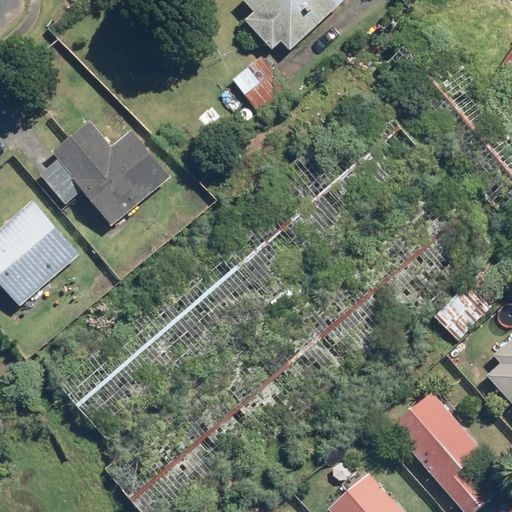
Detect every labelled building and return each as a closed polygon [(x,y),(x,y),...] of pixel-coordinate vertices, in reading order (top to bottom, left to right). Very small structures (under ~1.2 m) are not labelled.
[(252,0),(250,3),(291,43),(332,0),(252,0)] [(511,131),(436,39),(392,75),(511,220),(511,131)] [(264,61),(235,84),(258,113),(287,89),(264,61)] [(63,375),(106,426),(423,160),(380,109),(63,375)] [(146,195),(169,178),(135,133),(110,151),(92,128),(58,155),(112,222),(146,195)] [(113,474),(146,511),(175,511),(484,247),(439,195),(113,474)] [(0,277),(21,302),(75,256),(32,206),(0,233),(0,277)] [(511,248),(432,316),(458,348),(511,302),(511,248)] [(511,348),(498,361),(504,368),(491,379),(511,402),(511,348)] [(480,453),(434,401),(399,433),(445,484),(480,453)] [(388,511),(366,484),(335,509),(337,511),(388,511)]
